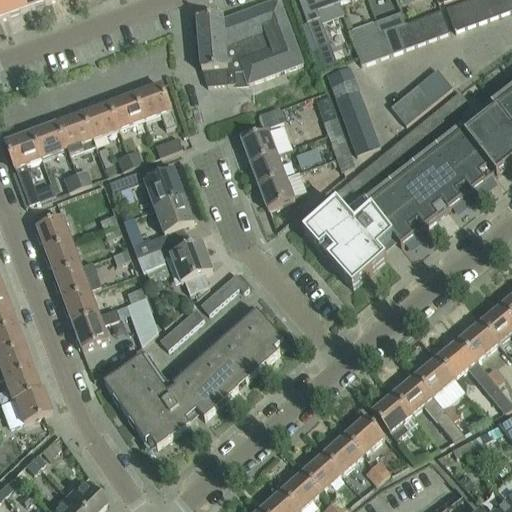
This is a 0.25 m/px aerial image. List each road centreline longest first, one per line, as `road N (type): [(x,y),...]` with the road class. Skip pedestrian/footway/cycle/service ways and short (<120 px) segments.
road 1 (residential): [(144,511),(88,439),(0,189)]
road 2 (residential): [(342,366),(240,243),(205,148)]
road 3 (unclassified): [(177,511),(342,366)]
road 4 (unclassified): [(342,366),(511,230)]
road 5 (residential): [(390,144),(369,89),(511,26)]
road 6 (residential): [(0,61),(168,0)]
